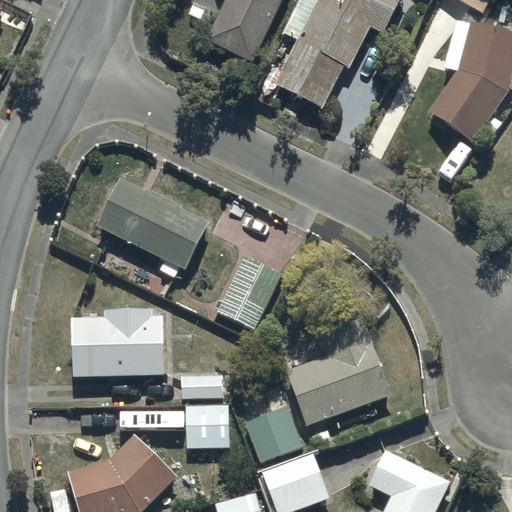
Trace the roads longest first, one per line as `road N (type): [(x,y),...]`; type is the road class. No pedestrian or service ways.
road 1 (residential): [(71,60),(368,209),(412,240),(445,268),(511,378)]
road 2 (residential): [(71,60),(11,180),(0,222)]
